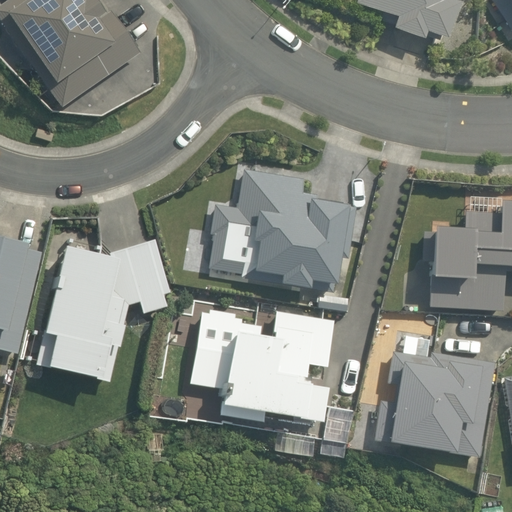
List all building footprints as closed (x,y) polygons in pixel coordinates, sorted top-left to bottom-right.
[(6,0),(0,4),(0,24),(58,109),(137,55),(107,12),(101,17),(93,5),(99,0),(6,0)] [(354,0),(352,6),(391,21),(387,32),(417,44),(421,36),(441,43),(454,7),(449,6),(451,0),(354,0)] [(511,0),(487,0),(510,37),(511,35),(511,0)] [(50,142),(52,134),(36,129),(34,138),(50,142)] [(345,261),(353,209),(342,207),(343,202),(298,194),(301,180),(249,172),(238,240),(245,241),(238,279),(330,294),(336,259),(345,261)] [(425,309),(499,313),(501,268),(511,268),(511,276),(511,275),(511,200),(465,198),(465,213),(460,213),(459,230),(444,230),(444,226),(432,225),(432,229),(428,229),(428,233),(419,232),(418,263),(426,263),(424,280),(427,280),(425,309)] [(0,351),(15,355),(38,253),(22,249),(23,245),(0,239),(0,351)] [(110,387),(129,305),(102,299),(110,262),(105,261),(106,256),(59,246),(31,369),(110,387)] [(231,320),(232,315),(207,311),(206,315),(198,314),(186,385),(219,390),(215,416),(258,423),(260,413),(319,423),(324,389),(308,386),(311,367),(322,369),(330,322),(273,312),(269,341),(256,339),(258,327),(237,324),(238,321),(231,320)] [(476,459),(490,364),(428,353),(427,359),(388,353),(383,385),(392,386),(389,404),(377,402),(370,442),(476,459)]
